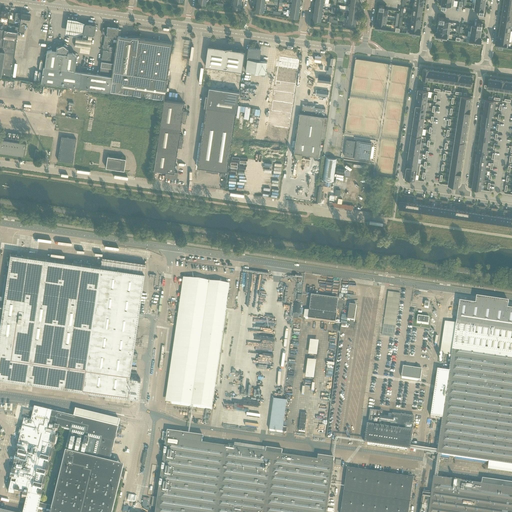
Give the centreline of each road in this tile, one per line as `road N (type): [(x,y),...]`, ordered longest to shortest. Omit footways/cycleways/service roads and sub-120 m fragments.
road 1 (unclassified): [(511,278),(0,203)]
road 2 (unclassified): [(444,289),(0,223)]
road 3 (unclassified): [(0,396),(111,412),(141,408),(198,427),(418,459)]
road 4 (unclassified): [(388,218),(187,193)]
road 5 (unclassified): [(187,193),(0,164)]
road 6 (residential): [(416,58),(400,181),(461,192)]
road 7 (unclassified): [(444,289),(418,459)]
road 8 (residential): [(187,193),(199,28)]
road 9 (residential): [(461,192),(481,68)]
